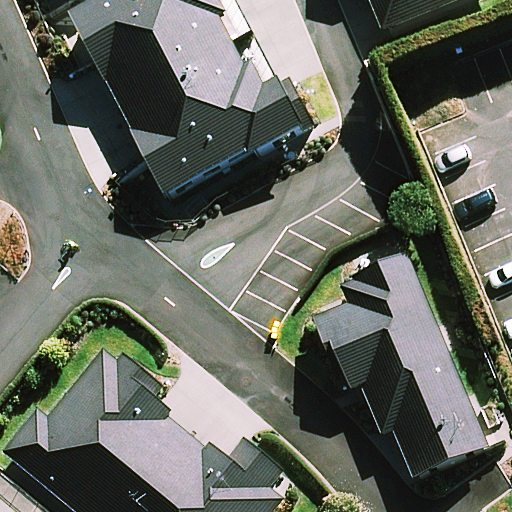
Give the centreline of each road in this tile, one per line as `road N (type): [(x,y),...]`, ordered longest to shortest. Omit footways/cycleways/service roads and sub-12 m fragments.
road 1 (residential): [(194,326),(284,233),(340,194),(361,153),(359,108),(316,0)]
road 2 (residential): [(388,511),(293,406),(194,326)]
road 3 (residential): [(194,326),(83,248)]
road 4 (residential): [(83,248),(0,349)]
